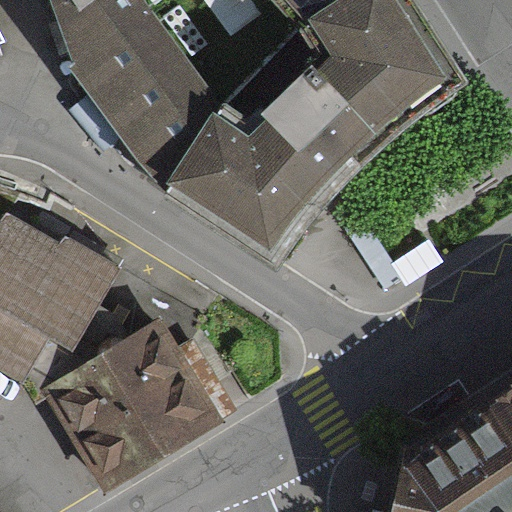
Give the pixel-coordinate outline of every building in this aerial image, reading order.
[(170,178),(225,102),(148,0),(52,0),(78,67),(142,160),(170,178)] [(293,0),(148,0),(225,102),(253,120),(315,58),(326,49),(310,17),(293,0)] [(326,49),(315,58),(253,120),(225,102),(170,178),(274,250),(322,187),(358,154),(382,132),(462,69),(414,0),(333,0),(310,17),(326,49)] [(293,0),(310,17),(333,0),(293,0)] [(0,370),(23,383),(51,333),(74,346),(120,261),(66,231),(57,248),(0,216),(0,370)] [(175,319),(48,388),(102,486),(229,418),(175,319)] [(493,390),(511,420),(511,378),(506,382),(493,390)] [(505,511),(502,507),(511,501),(511,420),(493,390),(411,443),(394,511),(505,511)]
